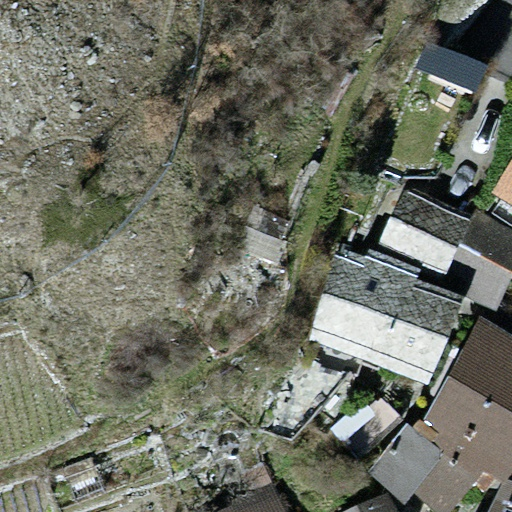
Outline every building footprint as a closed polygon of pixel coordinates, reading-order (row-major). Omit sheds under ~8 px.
[(511,170),(499,192),(511,199),(511,170)] [(473,220),(408,191),(381,249),(419,266),(446,279),(473,220)] [(417,281),(419,266),(381,249),(371,248),(328,344),(432,391),(471,305),(417,281)] [(511,336),(481,319),(422,422),(511,472),(511,336)] [(382,484),(393,488),(404,511),(406,511),(425,494),(449,459),(419,439),(382,484)] [(447,511),(490,511),(503,480),(449,459),(425,494),(447,511)] [(511,511),(511,483),(503,480),(490,511),(511,511)] [(290,511),(279,486),(221,511),(290,511)] [(404,511),(393,488),(341,511),(404,511)]
